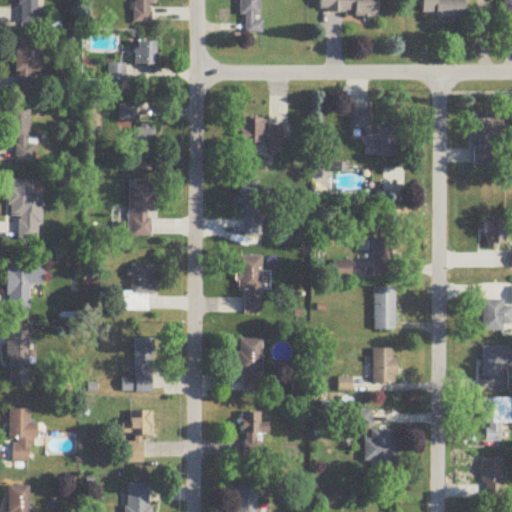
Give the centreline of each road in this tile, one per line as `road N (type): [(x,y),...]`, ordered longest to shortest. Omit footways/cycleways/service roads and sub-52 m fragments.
road 1 (residential): [(192,511),(196,0)]
road 2 (residential): [(435,511),(438,73)]
road 3 (residential): [(511,72),(197,74)]
